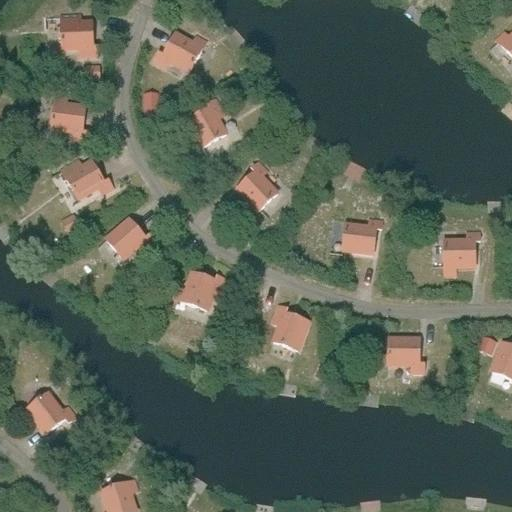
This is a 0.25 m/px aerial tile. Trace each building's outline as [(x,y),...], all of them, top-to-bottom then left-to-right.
[(79,50),(79,57),(98,56),(97,48),(93,49),(92,24),(60,25),(62,51),(79,50)] [(511,36),(509,39),(504,34),(496,42),(511,58),(511,36)] [(158,55),(155,61),(166,68),(169,62),(189,73),(205,44),(196,39),(192,45),(175,35),(163,57),(158,55)] [(99,68),(86,68),(86,81),(99,81),(99,68)] [(157,116),(156,96),(143,96),(144,116),(157,116)] [(74,134),(73,140),(86,142),(87,134),(82,134),(85,109),(65,107),(66,100),(55,98),(51,131),(74,134)] [(198,139),(192,143),(197,152),(226,136),(217,121),(223,118),(214,102),(208,105),(210,109),(188,122),(198,139)] [(33,158),(44,154),(41,143),(29,146),(33,158)] [(98,189),(101,195),(112,189),(108,182),(104,185),(91,163),(74,173),(70,167),(61,173),(78,201),(98,189)] [(266,174),(257,165),(252,170),(255,174),(237,191),(258,213),(277,195),(261,178),(266,174)] [(79,229),(73,216),(61,222),(67,235),(79,229)] [(145,251),(154,243),(149,237),(145,240),(129,221),(106,241),(123,261),(140,246),(145,251)] [(345,226),(345,232),(342,252),(373,256),(374,246),(376,231),(381,231),(382,224),(369,223),(368,229),(345,226)] [(443,243),(444,276),(455,276),(455,269),(475,268),(474,243),(479,243),(479,236),(467,236),(467,242),(443,243)] [(218,298),(225,281),(217,278),(216,283),(192,275),(186,293),(179,291),(175,301),(206,312),(212,296),(218,298)] [(233,312),(219,308),(215,321),(228,325),(233,312)] [(284,315),(286,311),(279,308),(273,325),(279,328),(273,344),(297,353),(308,324),(284,315)] [(491,357),(496,344),(483,338),(477,352),(491,357)] [(419,366),(419,341),(388,340),(388,367),(411,367),(411,373),(424,374),(424,366),(419,366)] [(511,348),(502,345),(491,374),(511,382),(511,348)] [(62,414),(48,395),(21,415),(28,424),(34,420),(46,436),(66,421),(68,424),(75,420),(67,410),(62,414)] [(107,511),(135,511),(130,495),(136,493),(133,482),(102,493),(107,511)]
